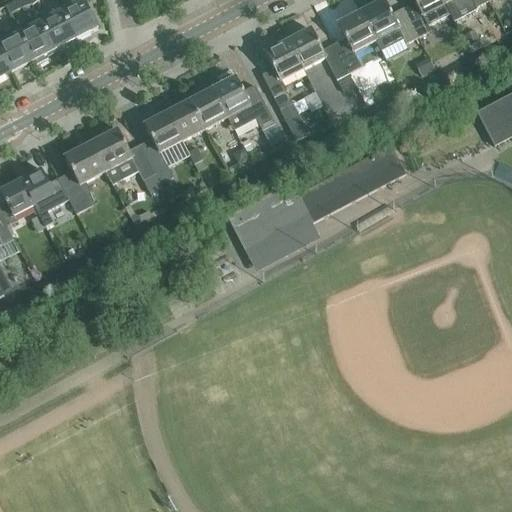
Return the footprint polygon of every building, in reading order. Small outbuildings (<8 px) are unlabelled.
[(21,0),(16,3),(18,12),(32,7),(28,0),(21,0)] [(412,0),(415,4),(403,10),(415,33),(419,41),(432,34),(431,33),(429,28),(450,17),(444,5),(441,0),(412,0)] [(441,0),(444,5),(454,0),(468,0),(474,12),(488,5),(485,0),(441,0)] [(98,30),(84,2),(62,13),(76,42),(98,30)] [(384,3),(361,15),(375,42),(381,54),(402,43),(405,48),(419,41),(415,33),(403,10),(391,16),(384,3)] [(76,42),(62,13),(41,24),(55,52),(76,42)] [(345,41),(334,47),(350,77),(358,72),(363,70),(353,53),(375,42),(361,15),(338,27),(345,41)] [(18,32),(20,35),(34,63),(55,52),(41,24),(39,21),(18,32)] [(475,31),(463,37),(468,49),(481,43),(475,31)] [(311,32),(287,44),(301,71),(323,59),(336,84),(350,77),(334,47),(322,53),(311,32)] [(34,63),(20,35),(0,45),(0,50),(12,75),(34,63)] [(273,72),(261,77),(279,112),(293,105),(280,81),(301,71),(287,44),(265,56),(273,72)] [(0,81),(12,75),(0,50),(0,81)] [(429,60),(416,67),(422,79),(435,72),(429,60)] [(358,72),(350,76),(355,86),(363,82),(358,72)] [(225,86),(213,92),(226,119),(234,132),(256,121),(263,134),(275,127),(255,88),(243,94),(236,80),(234,81),(232,77),(223,82),(225,86)] [(213,92),(190,104),(204,131),(226,119),(213,92)] [(511,98),(477,117),(492,145),(511,134),(511,98)] [(190,104),(168,116),(182,142),(204,131),(190,104)] [(293,105),(279,112),(295,145),(309,138),(293,105)] [(152,142),(141,147),(157,177),(161,184),(172,178),(159,154),(182,142),(168,116),(145,128),(152,142)] [(118,133),(91,147),(104,173),(113,189),(139,176),(143,184),(150,198),(163,191),(161,187),(156,177),(141,147),(129,153),(118,133)] [(72,175),(58,182),(59,183),(63,193),(69,203),(76,218),(95,208),(83,184),(104,173),(91,147),(65,160),(72,175)] [(199,149),(190,154),(196,165),(205,161),(199,149)] [(227,219),(233,231),(240,244),(247,240),(261,268),(308,243),(302,232),(406,177),(391,149),(284,205),(277,193),(227,219)] [(248,161),(243,151),(233,156),(238,166),(248,161)] [(42,172),(21,184),(34,208),(39,217),(45,229),(45,230),(53,226),(48,215),(69,203),(63,193),(59,183),(58,182),(49,186),(42,172)] [(174,182),(163,188),(167,196),(178,190),(174,182)] [(0,194),(4,203),(0,205),(0,215),(11,236),(14,235),(10,228),(17,224),(14,219),(34,208),(21,184),(0,194)] [(0,249),(14,242),(11,236),(0,215),(0,249)] [(31,222),(37,234),(45,229),(39,217),(31,222)] [(5,279),(0,281),(0,285),(6,297),(13,294),(5,279)]
